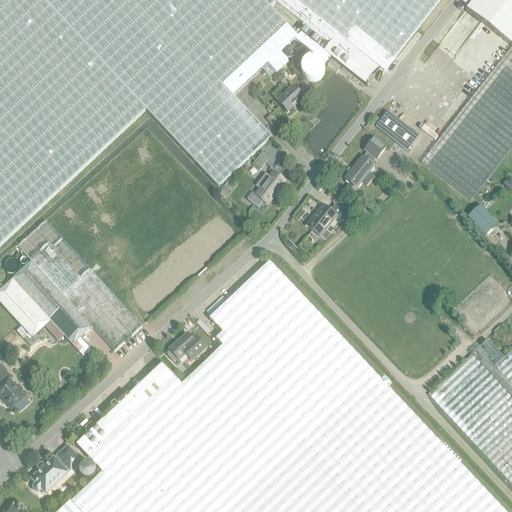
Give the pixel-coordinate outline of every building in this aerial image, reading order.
[(0,0),(0,250),(146,115),(36,0),(0,0)] [(36,0),(146,115),(149,117),(218,191),(271,141),(232,99),(234,98),(262,71),(270,80),(288,63),(280,54),(295,41),(325,64),(330,58),(323,53),(304,37),(301,35),(298,38),(262,0),(36,0)] [(269,0),(309,30),(304,37),(323,53),(337,36),(378,68),(384,72),(391,63),(439,0),(269,0)] [(511,0),(474,0),(466,11),(511,46),(511,0)] [(337,36),(323,53),(330,58),(364,86),(378,68),(337,36)] [(511,47),(421,165),(470,204),(511,149),(511,47)] [(327,68),(337,75),(340,71),(330,64),(327,68)] [(287,114),(303,98),(293,87),(277,103),(287,114)] [(388,113),(375,129),(407,153),(419,138),(388,113)] [(375,117),(368,125),(373,128),(379,120),(375,117)] [(374,139),(364,152),(367,154),(375,161),(376,162),(386,149),(374,139)] [(262,154),(254,164),(261,170),(270,159),(262,154)] [(362,158),(344,181),(350,186),(346,191),(353,197),(358,191),(357,190),(362,183),(367,187),(374,178),(369,174),(374,168),(371,166),(375,161),(367,154),(363,159),(362,158)] [(254,197),(253,196),(247,202),(258,211),(264,204),(267,206),(285,183),(272,173),(254,197)] [(306,228),(321,239),(326,243),(332,236),(327,232),(337,219),(342,223),(347,216),(335,206),(330,213),(323,207),(313,220),(313,219),(306,228)] [(480,207),(467,219),(484,238),(497,227),(480,207)] [(46,223),(18,247),(32,262),(30,264),(91,331),(92,329),(114,353),(130,338),(142,327),(46,223)] [(290,242),(287,245),(294,253),(297,250),(290,242)] [(359,511),(507,511),(273,262),(209,321),(222,335),(215,341),(222,348),(212,357),(359,511)] [(0,291),(0,304),(32,340),(46,328),(51,323),(64,337),(73,347),(91,331),(30,264),(0,291)] [(168,355),(167,357),(172,363),(174,363),(176,363),(177,362),(178,363),(190,352),(196,359),(206,350),(195,338),(192,341),(187,335),(168,351),(169,353),(168,353),(168,355)] [(511,352),(504,360),(487,342),(481,347),(428,397),(511,486),(511,352)] [(359,511),(212,357),(188,380),(181,387),(179,385),(162,367),(129,398),(128,397),(102,422),(102,423),(76,448),(102,475),(62,511),(359,511)] [(21,394),(22,393),(22,391),(19,387),(17,387),(16,388),(9,381),(11,379),(6,373),(2,367),(0,368),(0,397),(2,399),(3,399),(6,402),(5,403),(6,404),(12,411),(26,399),(21,394)] [(188,380),(177,369),(170,375),(179,385),(181,387),(188,380)] [(88,435),(96,427),(92,423),(84,430),(88,435)] [(81,438),(85,435),(80,429),(76,433),(81,438)] [(68,449),(58,458),(62,463),(59,466),(54,460),(32,480),(36,484),(35,486),(34,487),(33,489),(34,491),(35,492),(37,493),(39,493),(41,492),(42,491),(46,495),(68,474),(64,471),(67,468),(71,472),(80,462),(68,449)]
